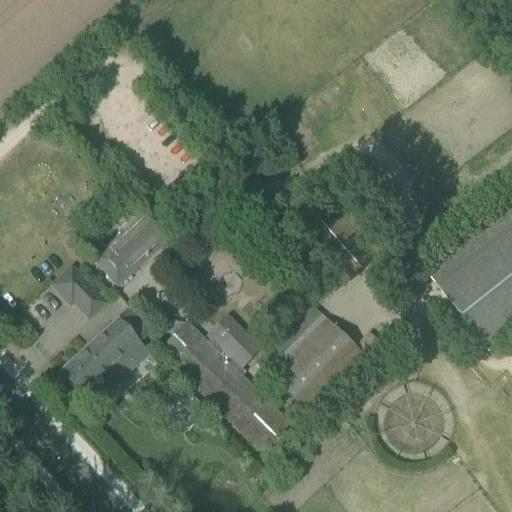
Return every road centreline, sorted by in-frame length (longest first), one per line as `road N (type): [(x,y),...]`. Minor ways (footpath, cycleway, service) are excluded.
road 1 (unknown): [(0,149),(81,88),(100,90),(170,160)]
road 2 (tertiary): [(115,511),(0,384)]
